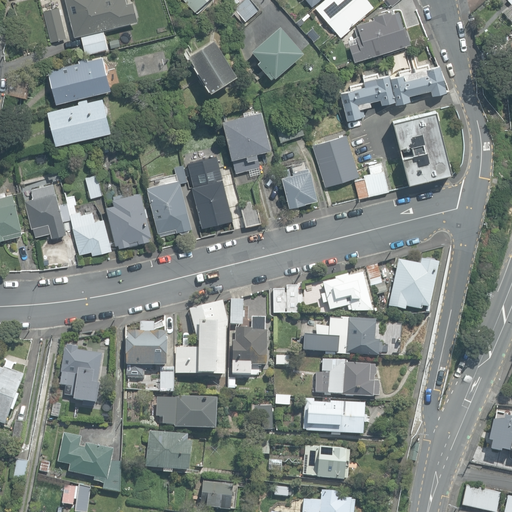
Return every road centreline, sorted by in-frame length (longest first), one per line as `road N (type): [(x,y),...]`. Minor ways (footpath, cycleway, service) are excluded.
road 1 (residential): [(474,205),(122,289),(0,303)]
road 2 (residential): [(450,440),(434,426),(430,408),(474,205)]
road 3 (residential): [(474,205),(478,126),(439,0)]
road 4 (secondary): [(511,296),(450,440)]
